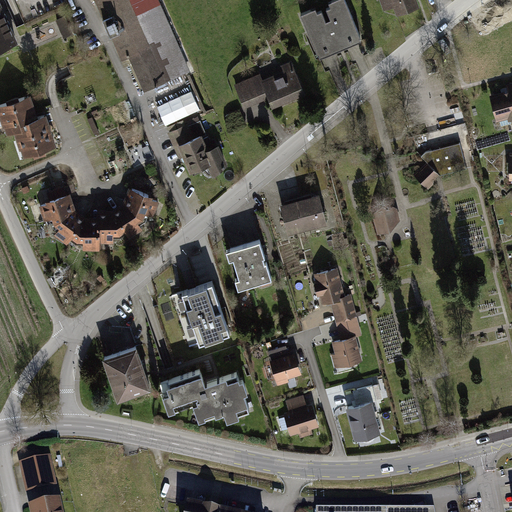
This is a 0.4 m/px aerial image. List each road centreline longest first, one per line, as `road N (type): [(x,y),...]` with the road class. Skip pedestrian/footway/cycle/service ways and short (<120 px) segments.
road 1 (residential): [(66,333),(406,50)]
road 2 (secondary): [(75,425),(316,470),(391,466),(481,445)]
road 3 (unknown): [(86,0),(164,146),(197,228)]
road 4 (residential): [(0,191),(66,333)]
road 5 (residential): [(66,333),(20,392),(1,434)]
